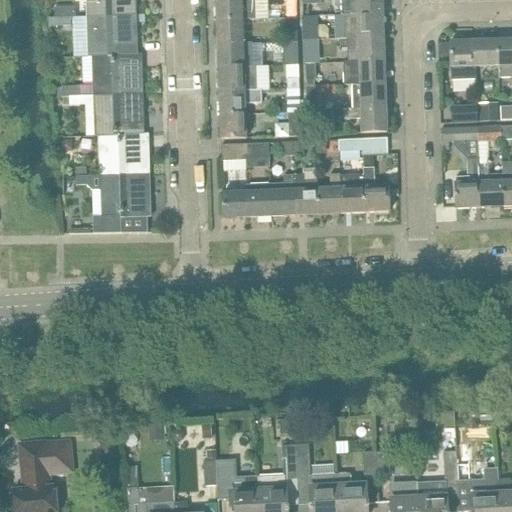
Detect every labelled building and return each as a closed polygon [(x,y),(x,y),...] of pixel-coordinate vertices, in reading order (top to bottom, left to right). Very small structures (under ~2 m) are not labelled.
[(85,0),(86,17),(132,16),(131,0),(85,0)] [(240,0),(215,0),(217,20),(241,19),(240,0)] [(295,0),(280,0),(281,18),(296,18),(295,0)] [(382,0),(337,0),(338,15),(383,13),(382,0)] [(75,6),(54,7),(54,18),(59,18),(70,17),(71,17),(73,17),(75,17),(75,6)] [(383,37),(383,13),(338,15),(339,39),(347,39),(383,37)] [(133,44),(132,16),(86,17),(87,57),(91,57),(120,57),(138,56),(138,55),(116,56),(116,45),(133,44)] [(54,18),(48,18),(48,26),(57,26),(71,26),(70,17),(59,18),(54,18)] [(297,40),(296,18),(281,18),(282,35),(289,34),(289,40),(297,40)] [(241,19),(217,20),(217,43),(242,42),(241,19)] [(301,40),(317,39),(316,19),(300,20),(301,40)] [(384,60),(383,37),(347,39),(348,61),(384,60)] [(317,62),(317,39),(301,40),(302,63),(317,62)] [(297,40),(289,40),(289,41),(283,41),(283,65),(287,65),(297,65),(297,40)] [(511,79),(511,40),(497,41),(498,66),(498,80),(511,79)] [(498,66),(497,41),(474,42),(475,67),(498,66)] [(250,42),(242,42),(217,43),(218,68),(251,67),(250,42)] [(475,67),(474,42),(450,43),(451,79),(476,78),(475,67)] [(91,57),(92,88),(80,88),(80,97),(92,97),(139,96),(138,67),(121,67),(120,57),(91,57)] [(384,60),(348,61),(339,62),(340,85),(359,84),(385,83),(384,60)] [(317,62),(302,63),(302,86),(315,86),(314,63),(317,62)] [(297,65),(287,65),(287,89),(298,89),(297,65)] [(253,67),(251,67),(218,68),(219,92),(254,90),(253,67)] [(385,83),(359,84),(360,109),(386,108),(385,83)] [(315,86),(302,86),(303,110),(305,110),(316,110),(315,86)] [(80,88),(59,89),(59,98),(63,98),(66,98),(80,97),(80,88)] [(298,112),(298,89),(287,89),(288,112),(298,112)] [(259,90),(254,90),(219,92),(220,115),(244,114),(244,102),(260,102),(259,90)] [(139,96),(92,97),(94,138),(98,137),(127,136),(144,136),(144,135),(140,135),(139,96)] [(66,98),(63,98),(63,106),(80,106),(80,97),(66,98)] [(386,108),(360,109),(340,109),(340,122),(360,121),(361,133),(387,132),(386,108)] [(511,109),(501,110),(501,122),(511,122),(511,109)] [(316,110),(305,110),(305,122),(320,122),(319,110),(316,110)] [(480,111),(481,123),(497,122),(496,110),(480,111)] [(298,112),(288,112),(288,113),(280,113),(281,138),(299,137),(298,112)] [(244,114),(220,115),(221,139),(245,139),(244,114)] [(476,115),(453,116),(453,124),(476,123),(476,115)] [(511,127),(500,128),(501,143),(511,142),(511,127)] [(501,143),(500,128),(477,129),(477,143),(501,143)] [(477,143),(477,129),(453,130),(454,144),(477,143)] [(127,147),(127,136),(98,137),(99,177),(146,176),(145,147),(127,147)] [(362,138),(362,149),(362,154),(387,153),(386,137),(362,138)] [(362,149),(362,138),(338,139),(338,150),(362,149)] [(72,141),(63,141),(63,151),(72,151),(72,141)] [(292,158),(291,143),(281,144),(281,158),(292,158)] [(291,143),(292,158),(302,157),(302,143),(291,143)] [(244,161),(244,145),(221,146),(222,162),(244,161)] [(266,145),(244,145),(244,161),(267,161),(266,145)] [(372,156),(362,156),(363,166),(372,166),(372,156)] [(363,177),(365,213),(389,212),(388,187),(374,188),(373,168),(363,169),(363,177)] [(146,176),(99,177),(100,216),(93,216),(93,234),(121,234),(121,216),(147,216),(147,215),(130,215),(130,204),(146,204),(146,176)] [(281,177),(281,192),(270,192),(271,217),(294,216),(292,177),(281,177)] [(303,177),(292,177),(294,216),(318,215),(317,190),(303,191),(303,177)] [(365,213),(363,177),(339,178),(340,189),(341,214),(365,213)] [(480,208),(479,183),(471,183),(470,178),(455,178),(456,209),(480,208)] [(511,181),(502,182),(503,207),(511,206),(511,181)] [(502,182),(479,183),(480,208),(503,207),(502,182)] [(340,189),(317,190),(318,215),(341,214),(340,189)] [(271,217),(270,192),(246,193),(247,218),(271,217)] [(247,218),(246,193),(222,194),(223,219),(247,218)] [(200,424),(201,435),(211,435),(211,423),(200,424)] [(131,448),(140,440),(133,431),(123,439),(131,448)] [(177,431),(172,434),(172,440),(178,443),(183,440),(183,433),(177,431)] [(116,442),(101,444),(102,454),(107,458),(117,457),(116,442)] [(56,511),(54,488),(49,488),(48,475),(68,473),(66,443),(45,444),(45,443),(19,445),(24,490),(12,491),(13,511),(56,511)] [(376,453),(378,477),(391,476),(389,452),(376,453)] [(458,488),(457,464),(456,452),(443,452),(444,465),(445,489),(458,488)] [(378,477),(376,453),(363,454),(364,478),(378,477)] [(285,475),(271,475),(258,476),(258,477),(259,511),(286,511),(285,482),(298,481),(296,457),(284,458),(285,475)] [(309,457),(296,457),(298,481),(311,481),(309,457)] [(259,511),(258,477),(231,479),(230,460),(216,461),(218,486),(229,485),(230,511),(259,511)] [(218,486),(216,461),(203,462),(204,487),(218,486)] [(470,464),(457,464),(458,488),(471,488),(470,464)] [(135,470),(125,471),(126,489),(137,488),(135,470)] [(498,479),(499,494),(499,511),(511,511),(511,493),(511,494),(510,479),(498,479)] [(419,511),(419,499),(418,483),(398,484),(395,486),(392,488),(390,492),(391,511),(419,511)] [(338,488),(339,511),(367,511),(366,486),(338,488)] [(136,511),(141,511),(139,488),(125,489),(127,511),(136,511)] [(339,511),(338,488),(310,489),(310,511),(339,511)] [(499,511),(499,494),(470,495),(471,511),(499,511)] [(419,499),(419,511),(447,511),(446,497),(419,499)] [(175,511),(175,503),(175,502),(146,503),(146,511),(175,511)] [(187,511),(187,502),(175,503),(175,511),(187,511)]
